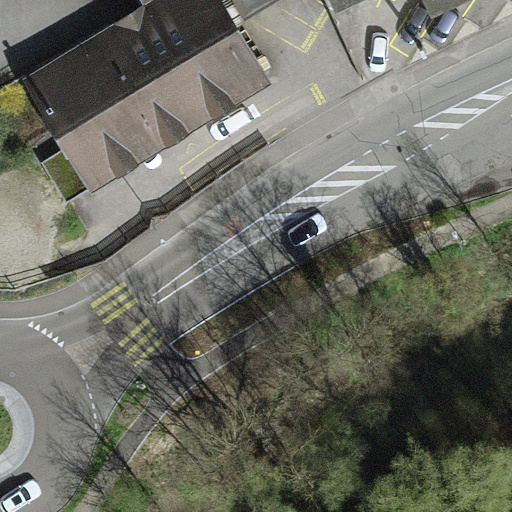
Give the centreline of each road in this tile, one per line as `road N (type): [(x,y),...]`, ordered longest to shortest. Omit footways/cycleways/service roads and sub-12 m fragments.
road 1 (tertiary): [(511,92),(443,119),(236,241),(48,378)]
road 2 (tertiary): [(5,511),(45,488),(60,463),(62,404),(48,378)]
